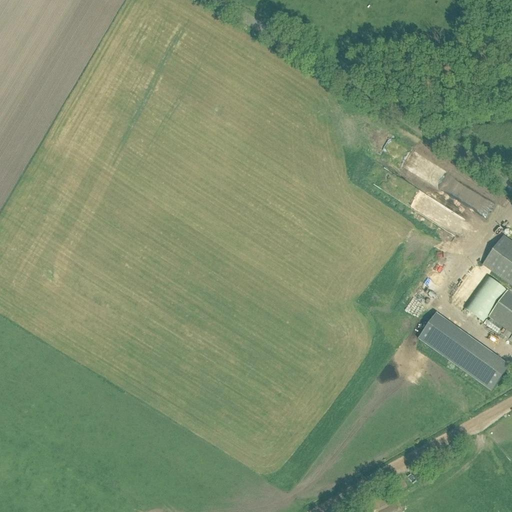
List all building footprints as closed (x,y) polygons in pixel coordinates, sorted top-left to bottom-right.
[(511,241),(505,237),(484,266),(511,287),(511,241)] [(511,294),(508,292),(489,318),(511,334),(511,338),(510,341),(511,342),(511,294)] [(486,326),(500,335),(503,330),(489,321),(486,326)] [(478,344),(459,370),(491,393),(510,367),(478,344)] [(400,474),(403,479),(414,473),(411,468),(400,474)]
